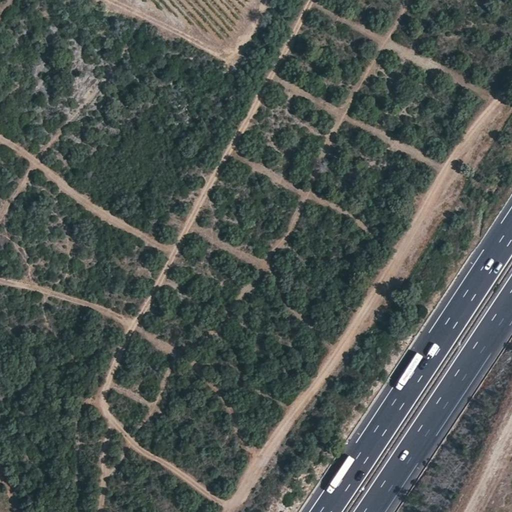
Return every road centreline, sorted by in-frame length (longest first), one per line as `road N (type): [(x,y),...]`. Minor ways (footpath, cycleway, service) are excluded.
road 1 (track): [(511,80),(460,142),(307,395),(236,501),(225,504),(129,440),(108,412),(106,382),(312,0)]
road 2 (motorway): [(511,225),(322,511)]
road 3 (motorway): [(367,511),(511,293)]
